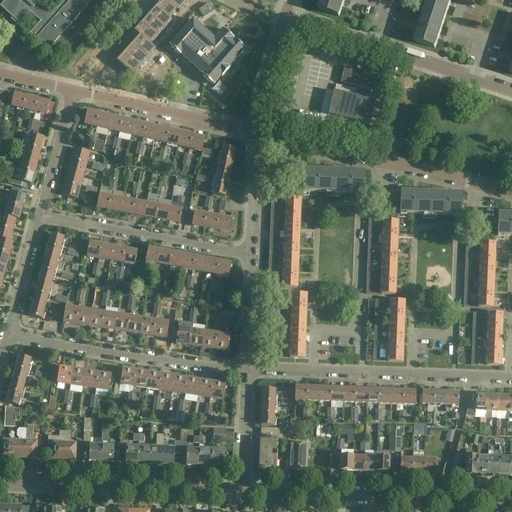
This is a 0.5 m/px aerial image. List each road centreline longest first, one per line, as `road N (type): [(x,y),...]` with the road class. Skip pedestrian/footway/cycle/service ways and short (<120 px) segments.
road 1 (residential): [(511,189),(255,130)]
road 2 (residential): [(241,490),(0,482)]
road 3 (residential): [(246,369),(9,336)]
road 4 (residential): [(250,257),(40,216)]
road 5 (residential): [(255,130),(73,90)]
road 6 (residential): [(412,497),(241,490)]
road 7 (residential): [(40,216),(73,90)]
road 8 (residential): [(250,257),(255,130)]
road 9 (residential): [(9,336),(40,216)]
road 10 (residential): [(241,490),(246,369)]
